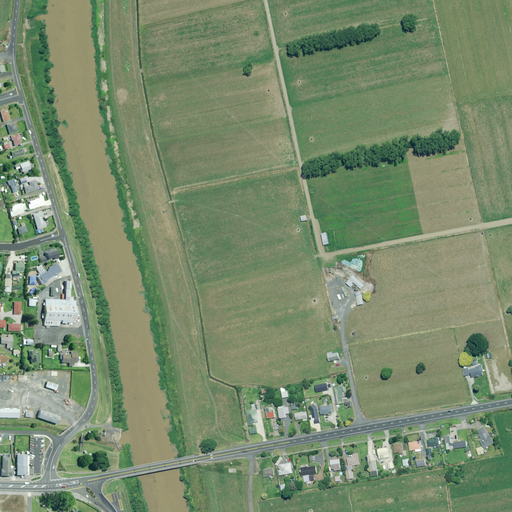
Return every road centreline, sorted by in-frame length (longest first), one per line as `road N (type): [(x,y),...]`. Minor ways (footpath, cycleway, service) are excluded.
road 1 (track): [(267,0),(323,259),(347,309),(342,339),(362,428)]
road 2 (trunk): [(511,402),(94,479)]
road 3 (unclassified): [(51,484),(52,458),(89,413),(95,391),(63,233)]
road 4 (unclassified): [(63,233),(21,94)]
